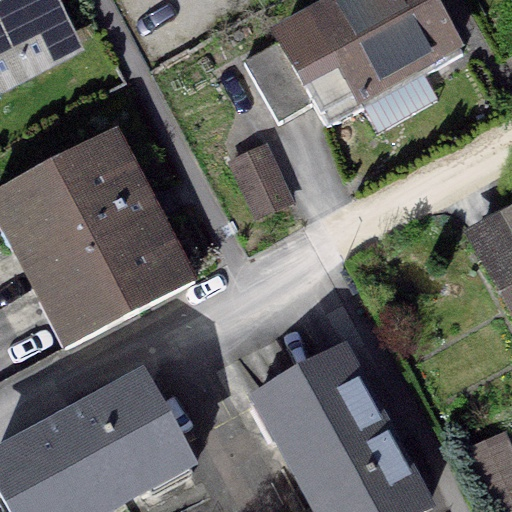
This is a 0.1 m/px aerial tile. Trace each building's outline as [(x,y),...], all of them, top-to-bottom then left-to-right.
[(0,0),(0,78),(64,42),(39,0),(0,0)] [(423,0),(368,0),(239,77),(272,132),(442,30),(423,0)] [(0,208),(74,346),(190,285),(113,140),(0,200),(0,208)] [(268,149),(236,163),(257,214),(290,200),(268,149)] [(511,227),(479,245),(511,305),(511,227)] [(418,511),(335,370),(260,414),(318,511),(418,511)] [(146,399),(0,471),(0,495),(8,511),(103,511),(183,473),(146,399)] [(511,468),(499,440),(471,452),(498,511),(509,511),(511,511),(511,468)]
